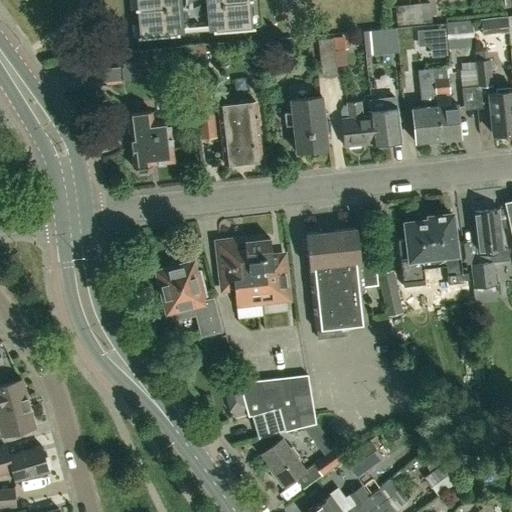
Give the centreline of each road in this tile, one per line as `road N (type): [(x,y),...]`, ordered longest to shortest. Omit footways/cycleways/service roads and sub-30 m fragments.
road 1 (residential): [(73,218),(511,168)]
road 2 (tertiary): [(233,511),(143,387),(76,254),(73,218)]
road 3 (residential): [(90,511),(50,378),(0,303)]
road 4 (tertiary): [(73,218),(60,148),(0,56)]
